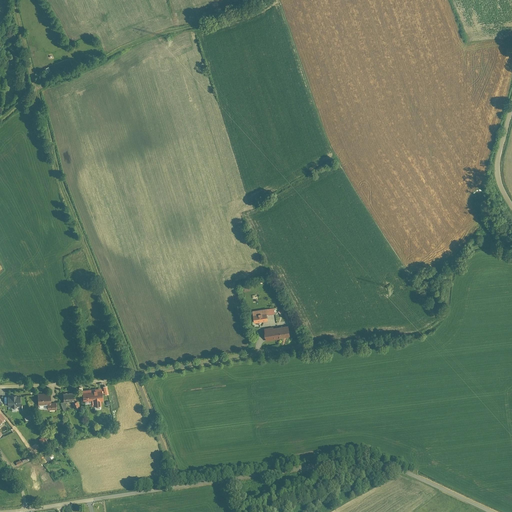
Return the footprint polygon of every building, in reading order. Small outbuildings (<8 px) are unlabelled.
[(50,69),(47,71),(47,72),(41,75),(44,81),(53,77),(50,69)] [(279,312),(282,315),(287,309),(283,306),(279,312)] [(255,322),(269,320),(269,315),(268,308),(254,310),(255,322)] [(265,329),(267,341),(291,337),(290,325),(265,329)] [(102,389),(94,390),(95,398),(100,397),(102,397),(102,389)] [(83,391),(83,399),(91,399),(95,399),(95,398),(94,390),(83,391)] [(48,403),(51,403),(51,392),(38,392),(39,403),(48,403)] [(64,401),(74,400),(73,392),(63,393),(64,401)] [(12,396),(8,396),(8,406),(21,405),(21,395),(18,396),(17,394),(12,394),(12,396)] [(47,434),(39,439),(43,446),(51,442),(47,434)]
